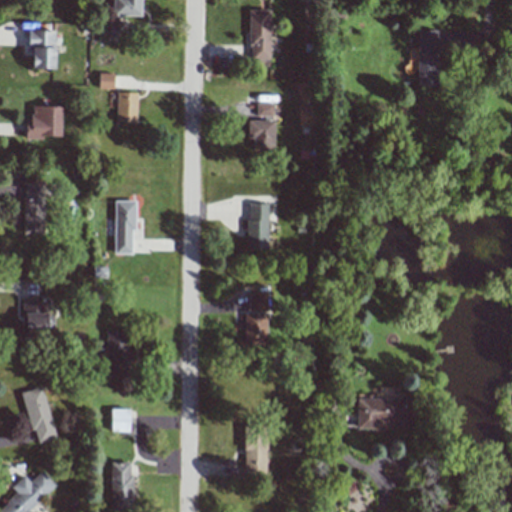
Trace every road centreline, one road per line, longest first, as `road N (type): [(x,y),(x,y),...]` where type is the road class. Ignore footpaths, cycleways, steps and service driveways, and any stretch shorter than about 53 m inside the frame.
road 1 (residential): [(189,511),(188,0)]
road 2 (residential): [(487,185),(489,0)]
